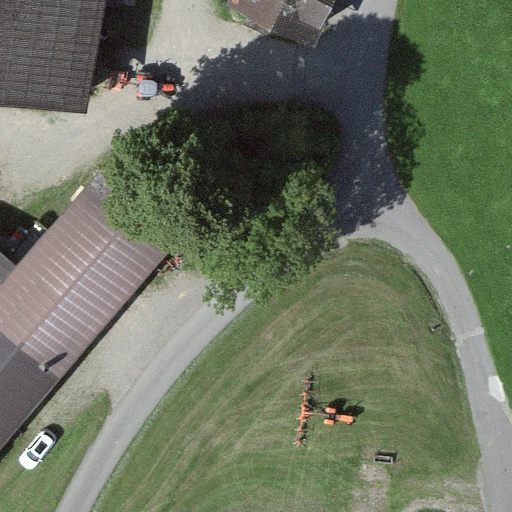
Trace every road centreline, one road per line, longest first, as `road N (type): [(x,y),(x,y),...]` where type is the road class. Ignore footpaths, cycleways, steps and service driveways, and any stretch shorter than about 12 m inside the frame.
road 1 (residential): [(380,0),(339,171),(323,204),(183,349),(73,511)]
road 2 (track): [(362,87),(0,138)]
